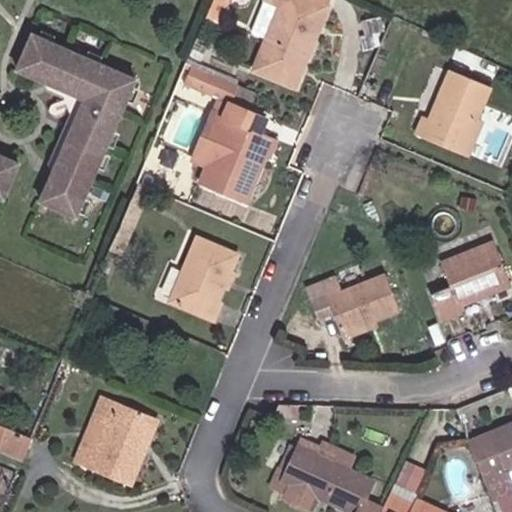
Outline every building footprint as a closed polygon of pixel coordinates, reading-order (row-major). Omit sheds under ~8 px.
[(285,4),(278,0),(268,23),(284,30),(294,7),(285,4)] [(268,66),(308,83),(342,5),(332,0),(286,0),(285,4),(294,7),(284,30),(268,66)] [(87,212),(110,156),(144,75),(41,32),(26,67),(51,78),(62,72),(68,85),(85,91),(99,85),(103,94),(95,98),(87,115),(91,128),(81,131),(64,172),(53,198),(87,212)] [(244,78),(202,61),(195,78),(229,93),(236,96),(244,78)] [(475,150),(488,118),(502,83),(460,67),(450,92),(454,93),(444,117),(433,113),(427,130),(475,150)] [(85,91),(68,85),(62,72),(51,78),(56,89),(73,94),(77,102),(81,109),(60,164),(64,172),(81,131),(91,128),(87,115),(95,98),(103,94),(99,85),(85,91)] [(223,107),(237,113),(243,99),(236,96),(229,93),(223,107)] [(67,107),(77,102),(73,94),(63,99),(67,107)] [(275,156),(268,153),(279,129),(270,125),(275,113),(243,99),(237,113),(223,107),(203,153),(218,160),(209,179),(256,199),(275,156)] [(67,107),(71,115),(81,109),(77,102),(67,107)] [(475,150),(482,153),(495,120),(488,118),(475,150)] [(275,156),(281,158),(291,134),(279,129),(268,153),(275,156)] [(0,190),(16,197),(31,164),(2,151),(0,152),(0,190)] [(136,196),(152,203),(160,185),(144,178),(136,196)] [(110,260),(125,266),(152,203),(136,196),(123,227),(110,260)] [(180,298),(220,315),(247,251),(208,233),(180,298)] [(474,311),(470,303),(511,286),(511,262),(503,240),(451,261),(460,284),(442,292),(454,319),(474,311)] [(352,328),(410,306),(395,270),(352,287),(346,273),(316,285),(327,315),(343,308),(352,328)] [(155,445),(147,442),(159,411),(112,393),(105,414),(118,419),(101,464),(143,480),(155,445)] [(147,442),(155,445),(167,414),(159,411),(147,442)] [(0,440),(9,444),(18,422),(0,415),(0,440)] [(9,444),(32,453),(41,432),(18,422),(9,444)] [(511,424),(483,437),(505,494),(511,491),(511,424)] [(358,460),(365,446),(336,432),(329,447),(358,460)] [(375,497),(386,474),(358,460),(329,447),(313,439),(297,476),(368,509),(367,511),(390,511),(394,505),(375,497)] [(403,511),(469,511),(420,489),(416,496),(401,489),(394,505),(405,510),(403,511)]
